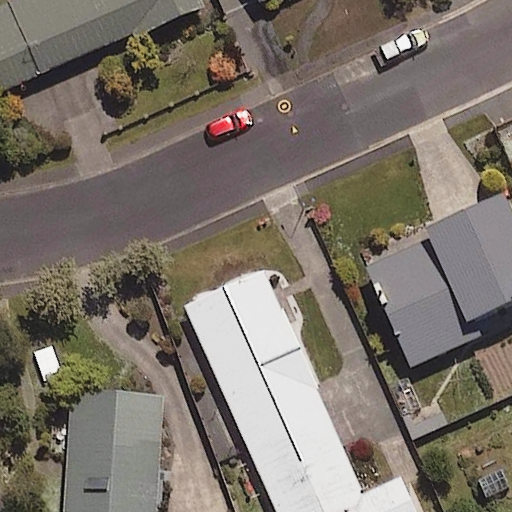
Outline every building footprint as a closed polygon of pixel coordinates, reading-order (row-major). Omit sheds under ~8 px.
[(0,97),(208,16),(201,0),(36,0),(0,14),(0,97)] [(287,0),(223,0),(234,24),(287,0)] [(434,247),(476,340),(511,323),(511,212),(511,211),(434,247)] [(476,340),(434,247),(373,275),(419,374),(479,346),(476,340)] [(367,502),(270,279),(191,314),(278,511),(419,511),(407,484),(367,502)] [(160,511),(166,406),(76,402),(70,511),(160,511)]
